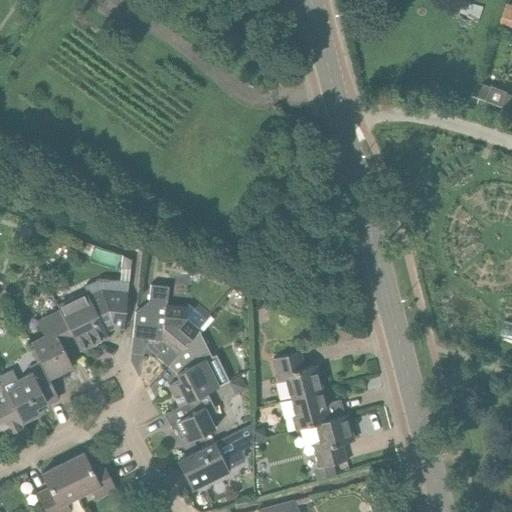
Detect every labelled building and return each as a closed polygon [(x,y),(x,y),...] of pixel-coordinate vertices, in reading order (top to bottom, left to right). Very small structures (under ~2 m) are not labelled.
[(122,256),(120,269),(130,270),(131,260),(122,256)] [(167,367),(211,317),(207,313),(195,328),(185,320),(187,308),(166,305),(168,287),(150,285),(148,302),(135,313),(132,338),(161,342),(167,348),(167,353),(160,353),(156,357),(167,367)] [(58,307),(60,312),(76,345),(79,350),(108,336),(104,329),(112,325),(112,323),(124,325),(127,294),(101,292),(88,298),(86,294),(58,307)] [(31,343),(39,359),(49,379),(72,368),(64,352),(76,345),(60,312),(37,323),(44,337),(31,343)] [(179,408),(207,393),(205,389),(216,384),(204,359),(210,355),(199,333),(212,318),(211,317),(167,367),(176,375),(180,381),(168,387),(179,408)] [(289,399),(321,390),(314,366),(304,368),(299,352),(273,359),(278,383),(285,382),(289,399)] [(2,384),(21,424),(40,415),(36,407),(46,402),(41,392),(52,387),(49,379),(39,359),(10,373),(13,379),(2,384)] [(23,427),(21,424),(2,384),(0,384),(0,429),(1,429),(5,436),(23,427)] [(313,424),(344,416),(341,404),(326,408),(321,390),(289,399),(295,417),(291,418),(295,431),(313,425),(313,424)] [(187,444),(215,430),(210,420),(213,413),(212,411),(205,410),(204,408),(194,413),(191,407),(210,398),(207,393),(179,408),(164,415),(172,431),(175,430),(180,439),(184,437),(187,444)] [(339,476),(336,464),(347,461),(343,444),(353,441),(345,415),(344,416),(313,424),(313,425),(318,443),(312,445),(319,469),(316,470),(319,482),(339,476)] [(214,443),(177,462),(192,492),(229,473),(214,443)] [(96,501),(116,491),(104,467),(93,472),(83,453),(62,463),(79,497),(91,491),(96,501)] [(71,511),(67,503),(79,497),(62,463),(41,474),(51,493),(40,499),(46,511),(71,511)] [(297,511),(293,502),(257,511),(297,511)]
